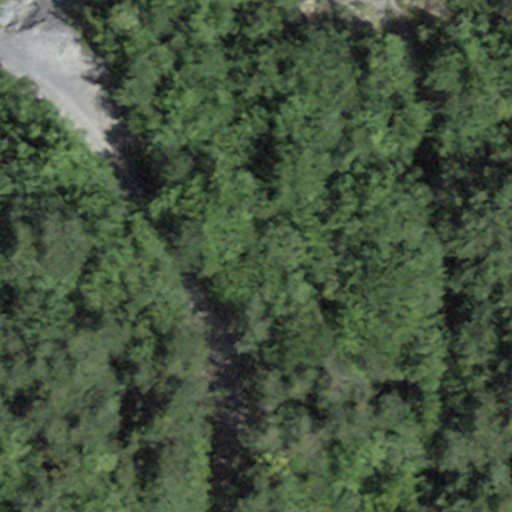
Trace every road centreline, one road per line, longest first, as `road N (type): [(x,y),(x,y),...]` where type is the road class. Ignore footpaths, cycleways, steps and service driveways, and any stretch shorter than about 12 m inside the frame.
road 1 (track): [(219,511),(227,387),(207,302),(168,207),(53,69),(0,33)]
road 2 (track): [(385,511),(423,426),(423,253),(405,154),(403,82),(382,0)]
